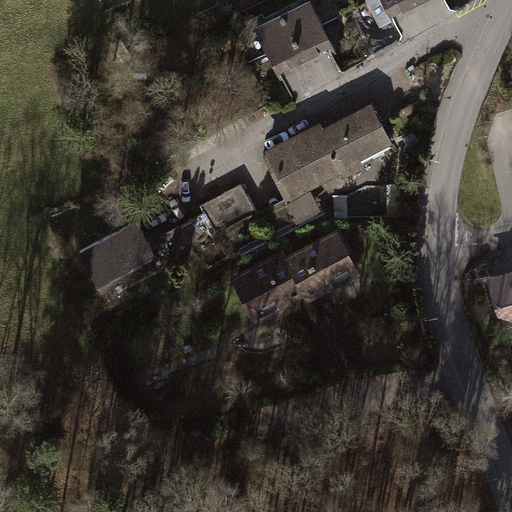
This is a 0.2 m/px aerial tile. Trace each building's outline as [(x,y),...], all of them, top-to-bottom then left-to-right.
[(280,70),(336,42),(314,0),(301,0),(256,23),(280,70)] [(365,0),(380,28),(395,20),(392,15),(420,0),(365,0)] [(363,158),(396,141),(374,98),(326,123),(323,117),(266,147),(292,198),(343,172),(346,177),(366,166),(363,158)] [(203,212),(155,237),(168,262),(217,236),(215,232),(256,211),(241,182),(199,204),(203,212)] [(103,291),(162,259),(138,216),(80,248),(103,291)] [(308,302),(361,275),(338,231),(285,258),(305,297),(308,302)] [(305,297),(285,258),(282,252),(231,279),(254,324),(305,297)] [(511,267),(485,275),(497,313),(511,319),(511,267)]
